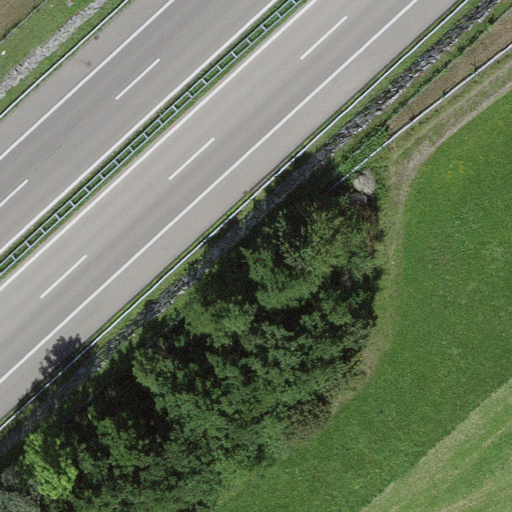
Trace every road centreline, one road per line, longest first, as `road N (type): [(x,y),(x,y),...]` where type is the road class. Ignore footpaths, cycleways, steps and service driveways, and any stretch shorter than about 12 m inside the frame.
road 1 (motorway): [(0,339),(370,0)]
road 2 (motorway): [(229,0),(0,210)]
road 3 (track): [(511,76),(437,130),(391,201)]
